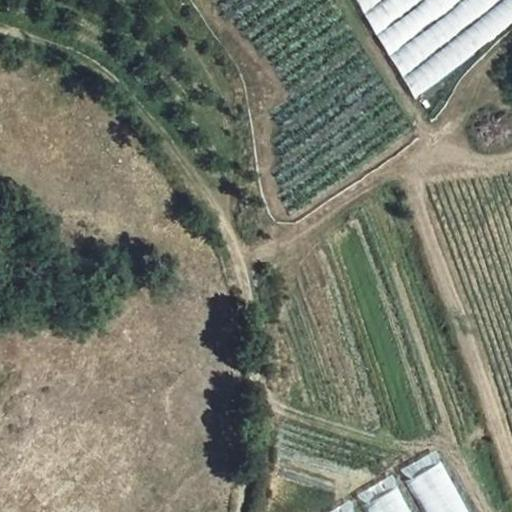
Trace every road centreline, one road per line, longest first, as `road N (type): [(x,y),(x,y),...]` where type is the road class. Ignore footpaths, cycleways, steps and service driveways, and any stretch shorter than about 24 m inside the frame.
road 1 (track): [(241,511),(255,374),(228,225),(91,53),(0,24)]
road 2 (track): [(511,468),(430,236),(423,128),(470,155),(511,155)]
road 3 (track): [(484,511),(451,448),(430,437),(390,438),(274,408),(255,374)]
